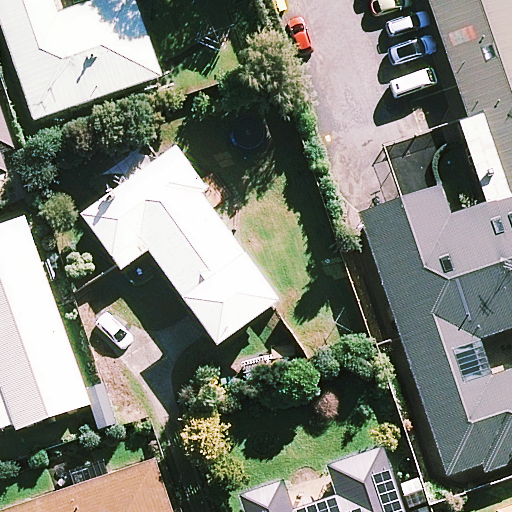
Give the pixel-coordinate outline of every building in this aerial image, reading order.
[(53,0),(0,0),(0,18),(37,128),(163,86),(133,0),(126,0),(59,23),(52,0),(53,0)] [(511,471),(511,0),(429,0),(469,119),(471,125),(485,120),(511,201),(511,203),(451,224),(441,195),(359,223),(446,483),(483,471),(486,480),(511,471)] [(0,197),(14,192),(1,156),(14,152),(0,113),(0,197)] [(282,317),(176,161),(85,222),(122,278),(151,258),(220,359),(282,317)] [(0,393),(1,395),(0,395),(0,433),(1,435),(13,431),(17,441),(92,415),(38,261),(0,273),(0,393)] [(400,511),(387,472),(383,458),(331,475),(340,504),(315,511),(290,511),(284,491),(244,504),(246,511),(400,511)] [(171,511),(157,468),(23,511),(171,511)]
